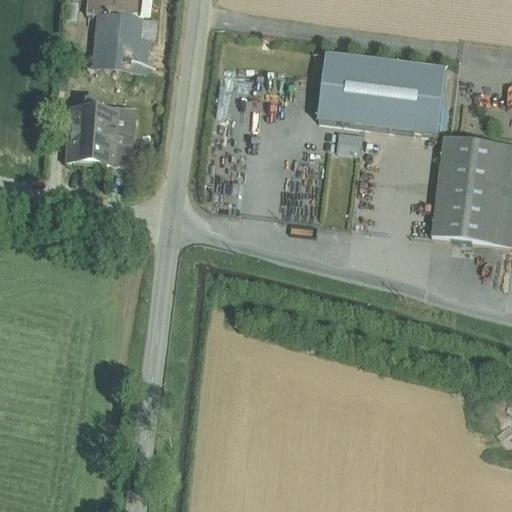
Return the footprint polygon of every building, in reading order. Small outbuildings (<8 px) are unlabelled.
[(137,22),(138,0),(87,0),(86,16),(137,22)] [(103,24),(101,48),(132,52),(134,28),(103,24)] [(146,29),(134,28),(132,52),(101,48),(99,65),(142,70),(146,29)] [(327,63),(319,127),(438,142),(446,78),(327,63)] [(114,149),(129,151),(132,120),(71,115),(67,169),(112,172),(112,171),(114,149)] [(340,138),(339,158),(363,158),(364,139),(340,138)] [(511,151),(445,143),(432,244),(511,253),(511,151)] [(129,151),(114,149),(112,171),(127,172),(129,151)]
